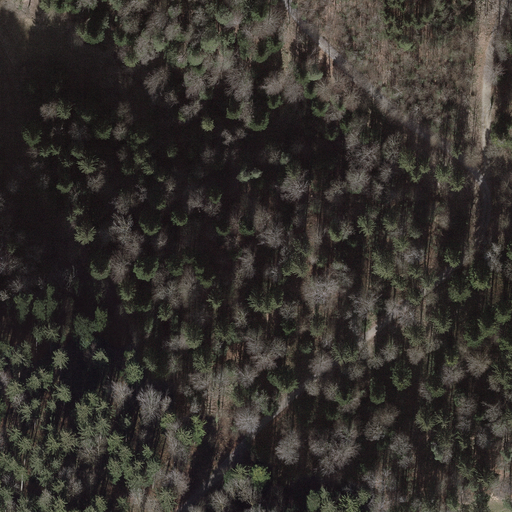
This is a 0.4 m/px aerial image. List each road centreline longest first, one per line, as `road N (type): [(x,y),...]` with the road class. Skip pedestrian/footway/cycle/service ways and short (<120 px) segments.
road 1 (track): [(286,0),(310,34),(408,126),(486,184),(484,249),(320,374),(190,511)]
road 2 (track): [(486,184),(484,95),(508,0)]
